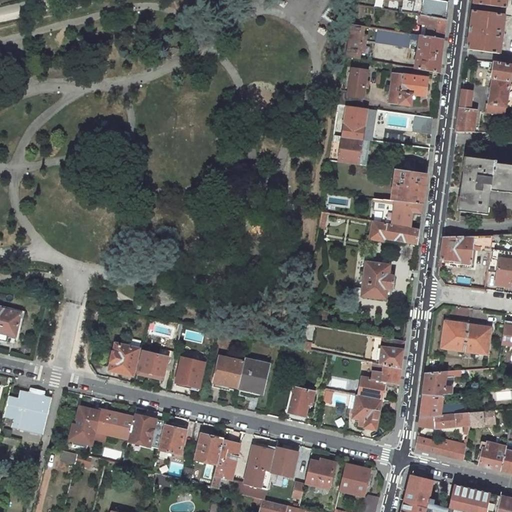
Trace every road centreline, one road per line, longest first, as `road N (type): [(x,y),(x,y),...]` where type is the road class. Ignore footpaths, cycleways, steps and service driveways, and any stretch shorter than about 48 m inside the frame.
road 1 (residential): [(401,456),(0,363)]
road 2 (residential): [(427,290),(465,0)]
road 3 (residential): [(401,456),(427,290)]
